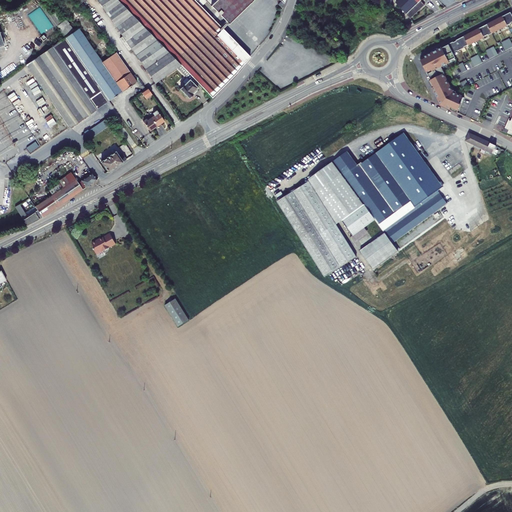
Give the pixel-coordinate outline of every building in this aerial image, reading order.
[(117,0),(80,0),(82,3),(86,0),(97,0),(122,35),(120,36),(125,45),(127,43),(155,83),(160,80),(177,68),(180,65),(117,0)] [(198,85),(210,97),(228,77),(246,57),(192,0),(117,0),(180,65),(198,85)] [(250,0),(207,0),(228,21),(250,0)] [(398,0),(395,3),(410,20),(424,6),(419,2),(420,0),(398,0)] [(503,17),(507,26),(511,24),(511,23),(511,22),(511,15),(511,12),(506,15),(503,17)] [(499,18),(495,20),(499,29),(503,27),(504,28),(507,26),(503,17),(500,19),(499,18)] [(491,23),(488,25),(492,34),(496,32),(495,31),(499,29),(495,20),(490,23),(491,23)] [(484,26),(479,28),(484,37),(488,35),(492,34),(488,25),(487,24),(484,26)] [(475,32),(472,33),(476,42),(480,40),(480,39),(484,37),(479,28),(475,31),(475,32)] [(102,91),(109,101),(122,92),(102,63),(78,29),(65,38),(90,73),(89,74),(102,91)] [(468,34),(464,37),(468,45),(472,43),(473,44),(476,42),(472,33),(469,35),(468,34)] [(460,39),(457,41),(461,50),(465,48),(464,47),(468,45),(464,37),(459,39),(460,39)] [(26,65),(70,128),(97,109),(90,99),(102,91),(89,74),(90,73),(65,38),(26,65)] [(456,40),(448,45),(449,45),(453,53),(457,51),(457,52),(461,50),(457,41),(456,40)] [(429,77),(427,78),(441,105),(457,113),(464,98),(453,93),(443,74),(440,68),(450,63),(449,62),(456,58),(453,53),(449,45),(442,48),(420,59),(428,74),(429,74),(430,76),(429,77)] [(102,63),(122,92),(132,85),(137,82),(117,53),(102,63)] [(198,85),(180,65),(177,68),(186,77),(182,82),(185,84),(180,89),(188,98),(193,93),(192,93),(197,88),(196,87),(198,85)] [(143,91),(148,97),(152,95),(147,88),(143,91)] [(90,99),(97,109),(109,101),(102,91),(90,99)] [(0,102),(0,155),(33,136),(8,98),(0,102)] [(151,118),(157,126),(164,121),(157,110),(153,113),(154,116),(151,118)] [(143,122),(150,131),(157,126),(151,118),(148,120),(147,119),(143,122)] [(81,136),(86,142),(110,125),(106,119),(81,136)] [(492,148),(465,135),(462,142),(488,155),(492,148)] [(402,136),(357,169),(348,156),(276,204),(317,269),(322,267),(332,272),(355,258),(335,226),(340,222),(354,243),(367,234),(363,229),(372,222),(381,235),(356,252),(370,270),(394,253),(389,245),(444,206),(435,193),(440,189),(402,136)] [(39,146),(35,141),(26,148),(30,153),(39,146)] [(115,151),(101,162),(108,172),(126,159),(123,154),(119,157),(115,151)] [(42,165),(41,163),(30,171),(31,172),(42,165)] [(52,195),(35,206),(37,210),(42,217),(83,190),(78,183),(71,172),(58,181),(59,184),(49,191),(52,195)] [(78,183),(83,190),(97,180),(92,172),(81,180),(81,181),(78,183)] [(26,226),(42,217),(37,210),(27,217),(20,204),(15,207),(23,219),(26,226)] [(109,247),(116,243),(110,233),(101,239),(99,239),(92,243),(95,248),(94,249),(97,254),(103,251),(106,252),(109,250),(109,248),(109,247)] [(0,307),(0,309),(14,301),(15,301),(14,299),(0,307)] [(176,299),(165,305),(178,327),(189,320),(176,299)]
